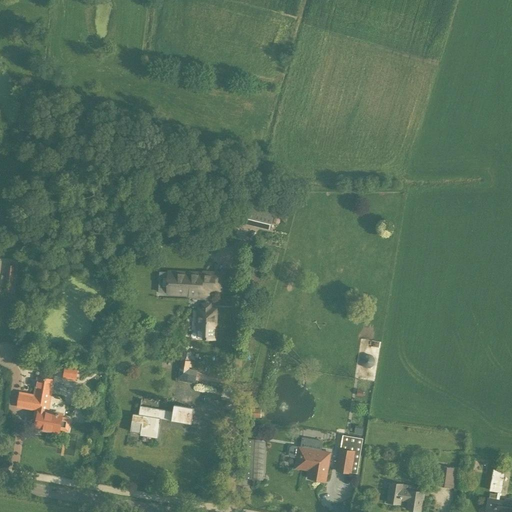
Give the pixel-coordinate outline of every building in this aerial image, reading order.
[(82,30),(77,23),(72,26),(77,34),(74,35),(79,43),(90,36),(85,28),(82,30)] [(234,221),(270,230),(274,211),(279,194),(243,185),(239,202),(234,221)] [(15,265),(7,264),(4,287),(12,289),(15,265)] [(189,295),(211,296),(212,288),(222,288),(223,273),(207,272),(207,273),(169,272),(168,293),(190,294),(189,295)] [(199,308),(198,329),(216,329),(217,309),(210,309),(211,304),(203,304),(203,308),(199,308)] [(164,359),(174,361),(176,354),(165,352),(164,359)] [(188,369),(189,361),(181,360),(179,376),(195,379),(196,371),(188,369)] [(62,378),(75,381),(77,372),(64,370),(62,378)] [(35,395),(21,393),(18,406),(36,409),(35,416),(38,416),(36,427),(59,432),(60,430),(69,432),(71,418),(62,416),(63,415),(45,411),(45,408),(48,409),(54,380),(38,377),(35,395)] [(173,411),(140,406),(139,414),(133,414),(132,422),(142,424),(141,435),(158,438),(160,425),(157,425),(158,418),(191,423),(194,408),(174,405),(173,411)] [(261,408),(251,408),(251,418),(261,418),(261,408)] [(356,425),(354,433),(362,435),(364,426),(356,425)] [(341,448),(339,448),(336,471),(351,474),(352,472),(357,473),(363,438),(343,435),(341,448)] [(245,478),(255,479),(257,440),(246,439),(245,478)] [(289,454),(290,457),(298,458),(297,465),(310,468),(308,478),(325,481),(330,453),(300,448),(300,447),(292,445),(290,447),(289,454)] [(435,485),(453,487),(454,486),(457,487),(459,468),(438,465),(435,485)] [(486,511),(511,511),(511,499),(505,499),(505,502),(499,501),(500,492),(501,493),(505,471),(493,469),(489,491),(497,492),(496,500),(489,499),(486,511)] [(409,501),(408,509),(420,510),(422,499),(423,499),(424,492),(422,492),(423,487),(391,483),(388,502),(400,503),(400,499),(409,501)]
